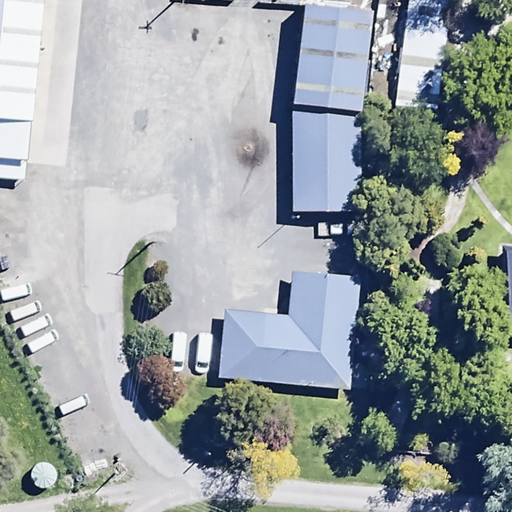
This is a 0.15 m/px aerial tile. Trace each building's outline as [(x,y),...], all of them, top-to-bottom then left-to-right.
[(0,0),(0,125),(17,127),(22,68),(36,68),(37,35),(25,35),(27,8),(54,11),(55,0),(0,0)] [(398,2),(390,110),(433,115),(446,7),(398,2)] [(293,7),(282,108),(284,214),(353,213),(351,114),(362,15),(293,7)] [(0,128),(0,166),(12,168),(15,130),(0,128)] [(511,242),(496,242),(490,343),(511,343),(511,242)] [(350,281),(287,272),(283,315),(218,310),(212,383),(341,393),(350,281)]
